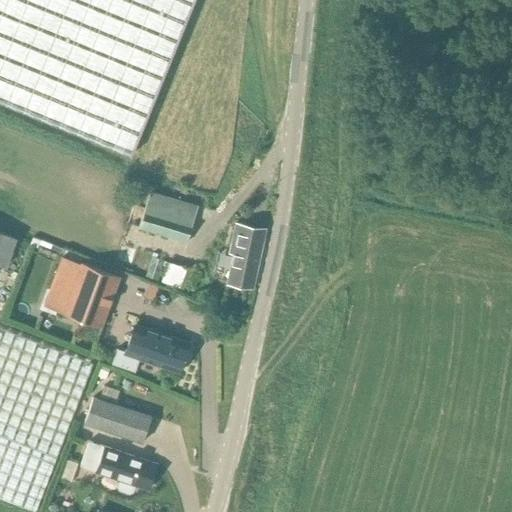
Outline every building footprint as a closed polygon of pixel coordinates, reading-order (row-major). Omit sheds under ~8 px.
[(0,0),(0,100),(132,154),(194,0),(0,0)] [(139,228),(185,242),(196,205),(150,192),(139,228)] [(227,282),(253,287),(264,237),(255,235),(257,227),(236,223),(230,252),(233,253),(227,282)] [(0,262),(7,265),(17,238),(0,231),(0,262)] [(43,306),(101,328),(120,277),(80,263),(80,266),(60,259),(43,306)] [(180,288),(187,268),(169,261),(162,281),(180,288)] [(139,358),(179,372),(189,344),(136,326),(127,352),(117,348),(111,364),(135,372),(139,358)] [(0,499),(33,511),(34,511),(93,364),(0,327),(0,499)] [(84,422),(143,442),(152,416),(93,396),(84,422)] [(156,464),(105,447),(89,442),(80,466),(96,472),(120,480),(118,488),(120,492),(130,496),(134,494),(137,485),(147,489),(156,464)]
